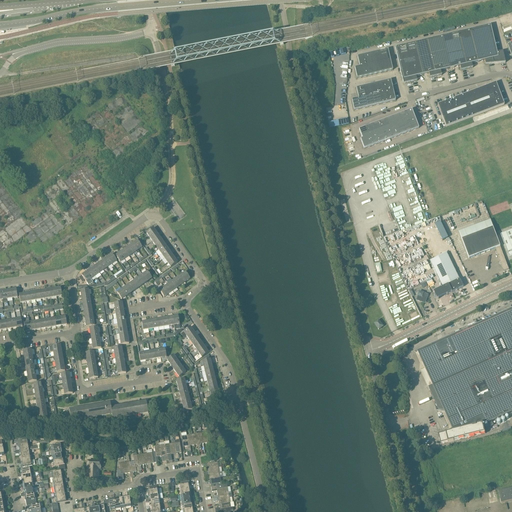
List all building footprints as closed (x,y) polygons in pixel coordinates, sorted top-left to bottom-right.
[(490,26),(469,31),(477,63),(484,61),(485,65),(486,65),(505,63),(502,52),(497,53),(490,26)] [(473,68),(472,68),(471,64),(477,63),(469,31),(458,33),(466,70),(473,68)] [(458,33),(442,37),(450,69),(460,67),(461,70),(460,71),(466,70),(458,33)] [(442,37),(425,41),(434,77),(442,75),(441,75),(440,71),(450,69),(442,37)] [(425,41),(414,44),(421,76),(429,74),(430,78),(429,78),(434,77),(425,41)] [(417,81),(416,77),(421,76),(414,44),(395,48),(403,84),(417,81)] [(391,80),(384,82),(386,92),(393,91),(391,80)] [(384,82),(377,84),(379,94),(386,92),(384,82)] [(379,94),(377,84),(370,85),(372,95),(379,94)] [(363,87),(365,97),(372,95),(370,85),(363,87)] [(491,85),(437,105),(446,128),(503,106),(504,105),(501,97),(500,97),(498,92),(499,92),(498,90),(497,90),(497,89),(496,88),(496,87),(495,86),(494,86),(493,85),(492,86),(491,85)] [(356,89),(359,99),(365,97),(363,87),(356,89)] [(393,91),(386,92),(388,103),(395,101),(393,91)] [(388,103),(386,92),(379,94),(382,104),(388,103)] [(379,94),(372,95),(375,106),(382,104),(379,94)] [(372,95),(365,97),(368,107),(375,106),(372,95)] [(365,97),(359,99),(361,109),(368,107),(365,97)] [(359,99),(352,100),(354,111),(361,109),(359,99)] [(408,122),(415,119),(412,110),(405,112),(408,122)] [(408,122),(405,112),(398,115),(402,124),(408,122)] [(402,124),(398,115),(392,117),(395,127),(402,124)] [(395,127),(392,117),(385,120),(389,129),(395,127)] [(412,131),(419,129),(415,119),(408,122),(412,131)] [(389,129),(385,120),(379,122),(382,132),(389,129)] [(382,132),(379,122),(372,125),(376,134),(382,132)] [(402,124),(405,134),(412,131),(408,122),(402,124)] [(395,127),(399,136),(405,134),(402,124),(395,127)] [(376,134),(372,125),(365,127),(369,137),(376,134)] [(365,127),(359,130),(362,139),(360,140),(369,137),(365,127)] [(389,129),(392,139),(399,136),(395,127),(389,129)] [(382,132),(386,141),(392,139),(389,129),(382,132)] [(376,134),(379,143),(386,141),(382,132),(376,134)] [(369,137),(373,146),(379,143),(376,134),(369,137)] [(369,137),(360,140),(364,149),(373,146),(369,137)] [(407,190),(414,188),(408,171),(402,173),(404,179),(407,178),(408,182),(405,183),(407,190)] [(504,271),(509,269),(491,220),(459,232),(469,259),(495,249),(504,271)] [(434,225),(442,240),(448,238),(440,222),(434,225)] [(146,233),(150,237),(156,233),(153,228),(146,233)] [(511,230),(501,235),(509,257),(511,255),(511,230)] [(153,242),(159,237),(156,233),(150,237),(153,242)] [(162,241),(159,237),(153,242),(156,246),(162,241)] [(137,241),(133,244),(137,251),(142,248),(137,241)] [(159,250),(165,245),(162,241),(156,246),(159,250)] [(133,244),(128,247),(133,254),(137,251),(133,244)] [(168,250),(165,245),(159,250),(155,252),(159,257),(162,254),(168,250)] [(129,257),(133,254),(128,247),(124,250),(129,257)] [(124,250),(120,253),(125,260),(129,257),(124,250)] [(161,261),(165,259),(171,254),(168,250),(162,254),(159,257),(161,261)] [(120,263),(125,260),(120,253),(115,256),(120,263)] [(463,287),(447,253),(430,261),(443,287),(433,292),(437,300),(463,287)] [(112,254),(107,258),(112,265),(117,261),(112,254)] [(174,258),(171,254),(165,259),(168,263),(174,258)] [(107,258),(103,261),(108,268),(112,265),(107,258)] [(171,267),(177,263),(174,258),(168,263),(171,267)] [(104,270),(108,268),(103,261),(99,264),(104,270)] [(99,264),(94,267),(99,273),(104,270),(99,264)] [(101,275),(99,273),(94,267),(90,270),(95,276),(96,278),(101,275)] [(90,270),(86,273),(91,279),(95,276),(90,270)] [(147,272),(142,275),(147,282),(152,278),(147,272)] [(185,272),(180,276),(185,282),(190,279),(185,272)] [(86,273),(81,276),(89,286),(93,283),(91,279),(86,273)] [(138,278),(143,285),(147,282),(142,275),(138,278)] [(185,282),(180,276),(176,279),(181,285),(185,282)] [(138,278),(134,281),(139,288),(143,285),(138,278)] [(168,285),(172,291),(177,288),(172,282),(170,279),(166,282),(168,285)] [(176,279),(172,282),(177,288),(181,285),(176,279)] [(134,281),(129,284),(134,291),(139,288),(134,281)] [(129,284),(125,287),(130,294),(134,291),(129,284)] [(168,285),(163,288),(168,294),(172,291),(168,285)] [(125,287),(121,290),(126,297),(130,294),(125,287)] [(164,297),(168,294),(163,288),(159,291),(164,297)] [(121,300),(126,297),(121,290),(117,293),(121,300)] [(425,304),(429,295),(424,293),(419,291),(418,296),(416,301),(425,304)] [(437,411),(444,411),(453,431),(451,432),(451,431),(446,432),(446,433),(445,433),(446,434),(439,436),(441,445),(485,434),(483,426),(511,412),(511,308),(418,351),(433,386),(429,388),(434,399),(437,411)] [(378,328),(379,330),(383,326),(379,320),(374,323),(378,328)] [(187,336),(192,333),(193,332),(190,327),(181,334),(184,338),(187,336)] [(190,341),(192,339),(196,336),(193,332),(192,333),(187,336),(190,341)] [(190,341),(193,345),(199,340),(196,336),(192,339),(190,341)] [(193,345),(196,349),(202,344),(199,340),(193,345)] [(196,349),(199,353),(205,348),(202,344),(196,349)] [(209,353),(205,348),(199,353),(202,358),(209,353)] [(170,365),(176,360),(173,355),(167,360),(170,365)] [(180,364),(176,360),(170,365),(173,369),(180,364)] [(173,369),(176,373),(183,368),(180,364),(173,369)] [(186,373),(183,368),(176,373),(179,378),(186,373)] [(123,407),(119,408),(119,405),(116,406),(116,408),(111,409),(110,403),(107,404),(108,405),(98,406),(98,404),(95,405),(96,407),(91,408),(91,405),(88,406),(89,408),(84,409),(84,407),(81,407),(82,409),(77,410),(77,408),(74,408),(75,410),(69,411),(71,422),(106,416),(108,428),(114,427),(113,419),(148,413),(146,403),(147,403),(147,401),(144,401),(144,403),(140,404),(140,402),(137,402),(137,405),(133,405),(133,403),(130,404),(130,406),(126,406),(126,404),(123,405),(123,407)] [(207,449),(209,448),(207,431),(201,431),(202,434),(203,444),(207,443),(207,449)] [(18,442),(14,443),(14,445),(18,444),(18,447),(29,446),(28,440),(33,441),(32,439),(18,438),(18,442)] [(150,464),(157,463),(155,454),(153,454),(152,450),(146,451),(147,454),(150,470),(151,469),(150,464)] [(147,454),(142,455),(144,464),(144,465),(147,464),(147,466),(146,466),(147,473),(150,473),(150,470),(147,454)] [(130,462),(132,478),(134,478),(133,472),(136,472),(137,474),(140,474),(137,456),(133,457),(134,462),(130,462)] [(59,466),(59,469),(65,468),(64,460),(54,461),(55,467),(59,466)] [(207,466),(208,470),(218,468),(221,467),(220,463),(217,463),(217,462),(215,463),(214,461),(211,462),(211,464),(202,465),(202,467),(207,466)] [(87,482),(91,482),(98,482),(99,470),(101,470),(101,462),(87,462),(87,482)] [(123,474),(126,473),(124,463),(119,464),(120,470),(117,471),(118,480),(124,479),(123,474)] [(65,468),(59,469),(59,471),(51,473),(52,478),(63,477),(62,471),(66,471),(65,468)] [(211,485),(211,488),(217,486),(221,486),(220,478),(210,480),(210,483),(205,484),(205,486),(211,485)] [(190,489),(189,486),(193,485),(193,483),(190,484),(189,481),(180,482),(181,485),(179,486),(180,491),(190,489)] [(221,486),(217,486),(211,488),(212,492),(217,491),(218,495),(228,493),(227,485),(221,486)] [(511,487),(498,491),(501,503),(511,500),(511,487)] [(36,499),(35,494),(24,495),(21,496),(21,498),(25,497),(26,503),(32,502),(36,502),(36,499)] [(110,506),(110,509),(110,510),(116,509),(114,499),(109,500),(106,501),(107,507),(110,506)] [(106,501),(103,501),(104,505),(99,506),(99,511),(105,511),(104,507),(107,507),(106,501)] [(32,502),(26,503),(26,506),(30,506),(31,511),(41,509),(40,504),(37,504),(36,502),(32,502)] [(215,509),(215,511),(229,511),(230,511),(233,511),(232,508),(231,508),(230,503),(220,505),(220,508),(215,509)]
